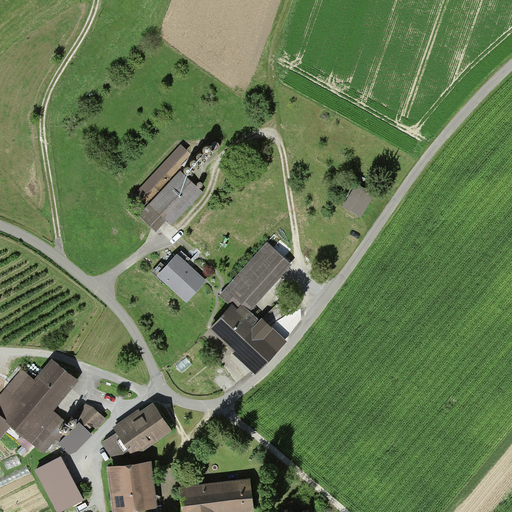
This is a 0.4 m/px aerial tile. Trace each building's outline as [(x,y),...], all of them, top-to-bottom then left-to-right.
[(187,151),(181,145),(135,193),(142,199),(187,151)] [(171,225),(203,194),(181,172),(139,214),(156,232),(167,221),(171,225)] [(373,195),(356,185),(343,208),(360,218),(373,195)] [(250,314),(294,266),(267,242),(218,295),(232,308),(237,312),(242,307),(250,314)] [(187,303),(207,281),(188,264),(177,253),(157,275),(187,303)] [(237,312),(232,308),(210,331),(234,354),(233,355),(243,365),(240,369),(250,379),(284,343),(262,322),(261,324),(250,314),(242,307),(237,312)] [(35,380),(24,370),(0,399),(0,418),(41,452),(67,421),(55,412),(78,383),(53,359),(35,380)] [(87,403),(73,417),(79,424),(58,446),(71,458),(92,436),(87,431),(92,427),(95,430),(105,420),(87,403)] [(132,459),(173,432),(155,404),(140,413),(139,411),(113,428),(117,435),(104,443),(114,459),(127,451),(132,459)] [(66,511),(85,503),(61,459),(36,472),(57,511),(66,511)] [(137,511),(157,510),(151,464),(107,469),(112,511),(137,511)] [(254,511),(250,480),(244,480),(181,488),(183,511),(254,511)]
